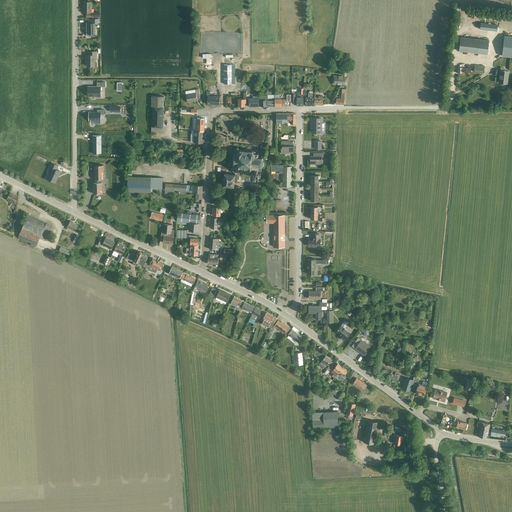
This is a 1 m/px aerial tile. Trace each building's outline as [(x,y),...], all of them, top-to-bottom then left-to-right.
[(100,13),(91,13),(91,2),(84,2),(84,13),(86,13),(86,17),(100,17),(100,13)] [(99,19),(89,19),(89,23),(87,23),(88,36),(95,36),(95,23),(99,23),(99,19)] [(502,56),(511,57),(511,36),(504,36),(502,56)] [(487,54),(489,40),(461,37),(459,51),(487,54)] [(87,66),(93,66),(93,67),(97,67),(97,62),(95,62),(95,58),(97,58),(97,51),(89,51),(89,55),(86,55),(86,62),(87,62),(87,66)] [(235,84),(235,65),(224,65),(224,84),(235,84)] [(499,83),(507,84),(509,71),(503,71),(504,68),(501,67),(499,83)] [(346,85),(347,77),(347,72),(345,72),(344,76),(333,75),(332,84),(346,85)] [(88,86),(88,96),(89,96),(93,96),(96,96),(96,98),(98,98),(100,98),(100,96),(101,96),(101,91),(101,90),(101,87),(102,87),(105,87),(105,85),(105,82),(100,82),(97,82),(97,84),(97,86),(93,86),(88,86)] [(196,93),(186,94),(187,102),(197,101),(197,99),(200,98),(199,89),(195,90),(196,93)] [(345,94),(346,89),(342,89),(342,93),(341,99),(336,98),(336,104),(344,105),(345,93),(345,94)] [(220,105),(220,96),(210,96),(210,91),(207,91),(206,96),(208,96),(207,104),(220,105)] [(306,98),(306,105),(315,105),(315,98),(313,98),(313,93),(309,93),(308,93),(308,98),(306,98)] [(267,100),(267,95),(259,95),(259,98),(259,106),(267,106),(267,100)] [(279,95),(275,95),(275,106),(281,106),(285,106),(285,99),(281,99),(281,97),(279,97),(279,95)] [(164,133),(165,96),(153,96),(153,106),(152,132),(164,133)] [(315,98),(315,105),(323,105),(323,96),(319,96),(319,98),(317,98),(317,97),(315,97),(315,98)] [(259,106),(259,98),(249,99),(249,107),(259,107),(259,106)] [(89,112),(89,116),(89,121),(91,121),(95,121),(95,123),(98,123),(101,123),(101,120),(101,117),(101,114),(103,114),(104,114),(104,112),(104,110),(101,110),(98,110),(98,112),(97,112),(93,112),(89,112)] [(291,114),(276,114),(277,123),(277,125),(277,126),(280,126),(280,123),(288,122),(288,121),(290,121),(290,125),(296,126),(296,114),(291,114)] [(197,118),(196,130),(204,131),(205,118),(197,118)] [(317,119),(312,119),(312,121),(314,121),(314,124),(311,124),(311,133),(316,133),(316,132),(321,132),(321,127),(324,127),(324,123),(322,123),(322,118),(317,118),(317,119)] [(204,131),(194,130),(194,142),(204,143),(204,131)] [(93,135),(92,135),(92,136),(93,136),(93,139),(93,141),(92,141),(92,142),(93,142),(93,147),(93,153),(98,153),(101,153),(102,153),(101,153),(101,148),(101,142),(102,142),(101,141),(101,137),(101,136),(102,135),(101,135),(96,135),(93,135)] [(291,141),(289,141),(281,141),(281,145),(282,145),(282,148),(281,148),(281,153),(293,153),(293,155),(294,155),(294,144),(291,144),(291,141)] [(238,175),(238,176),(239,176),(240,171),(242,171),(242,172),(243,172),(246,172),(247,172),(247,171),(251,172),(251,176),(255,177),(255,178),(263,178),(264,171),(261,170),(262,167),(261,166),(264,164),(264,165),(265,164),(264,164),(264,161),(265,161),(265,160),(264,160),(262,158),(262,157),(262,158),(258,158),(258,155),(258,154),(255,154),(258,151),(256,149),(253,152),(252,151),(253,151),(252,151),(248,151),(248,150),(244,150),(244,151),(240,150),(238,148),(238,147),(238,148),(235,150),(234,149),(234,150),(235,150),(234,153),(233,156),(232,156),(231,164),(233,164),(232,167),(233,167),(233,170),(232,170),(232,171),(233,170),(235,173),(235,175),(236,175),(238,175)] [(314,157),(310,157),(310,164),(323,164),(323,160),(321,160),(321,157),(323,157),(323,153),(314,153),(314,157)] [(59,176),(61,171),(56,169),(58,166),(50,162),(49,166),(52,167),(46,179),(55,182),(58,176),(59,176)] [(104,179),(104,165),(94,165),(94,179),(95,179),(95,183),(93,183),(93,193),(102,193),(102,183),(101,183),(101,179),(104,179)] [(271,165),(267,165),(267,171),(271,171),(280,171),(280,174),(283,174),(283,186),(291,186),(292,167),(287,167),(287,165),(271,165)] [(236,175),(235,175),(225,174),(224,186),(230,187),(229,187),(228,191),(244,192),(244,188),(240,188),(240,187),(236,186),(236,187),(234,187),(234,183),(237,183),(238,176),(238,175),(236,175)] [(127,191),(151,192),(151,188),(162,189),(162,178),(128,176),(128,178),(124,178),(124,184),(128,184),(127,191)] [(190,191),(191,185),(166,184),(165,194),(174,194),(174,190),(187,191),(190,191)] [(191,192),(193,192),(196,192),(196,199),(202,199),(203,185),(192,185),(191,187),(191,192)] [(17,195),(10,192),(6,200),(15,205),(17,195)] [(201,212),(202,204),(195,203),(195,206),(191,206),(191,211),(194,211),(194,212),(197,213),(197,211),(201,212)] [(228,211),(228,207),(220,207),(220,208),(213,207),(213,215),(220,215),(220,210),(223,210),(223,211),(228,211)] [(162,221),(163,215),(152,212),(151,218),(162,221)] [(199,232),(201,215),(192,214),(187,213),(178,212),(177,223),(187,224),(188,222),(189,222),(189,231),(199,232)] [(46,241),(53,226),(28,215),(18,237),(37,245),(40,238),(46,241)] [(274,247),(284,247),(284,235),(283,235),(283,221),(284,221),(284,216),(267,216),(267,222),(274,222),(274,235),(274,247)] [(222,221),(222,218),(218,218),(212,217),(211,228),(217,228),(218,221),(222,221)] [(70,221),(67,227),(66,229),(76,234),(73,241),(76,243),(80,235),(79,235),(82,229),(77,227),(78,225),(70,221)] [(172,230),(172,224),(163,224),(162,232),(166,233),(166,236),(164,236),(163,242),(173,243),(174,237),(174,234),(174,230),(172,230)] [(320,246),(320,239),(319,239),(319,234),(313,234),(313,239),(309,239),(309,246),(320,246)] [(198,236),(189,235),(189,238),(191,238),(190,244),(198,245),(199,238),(197,238),(198,236)] [(112,249),(115,242),(106,237),(104,241),(102,240),(102,239),(99,238),(96,244),(100,246),(100,244),(112,249)] [(218,250),(219,245),(219,240),(221,241),(221,239),(210,238),(209,249),(218,250)] [(123,254),(126,247),(118,243),(112,255),(117,257),(119,252),(123,254)] [(198,245),(191,245),(191,248),(187,248),(186,254),(197,255),(198,255),(198,245)] [(69,255),(71,251),(61,247),(59,251),(69,255)] [(146,268),(147,265),(148,263),(145,262),(148,256),(138,251),(137,254),(132,252),(128,259),(134,262),(132,264),(137,266),(138,264),(140,265),(141,263),(144,264),(143,266),(146,268)] [(218,264),(219,254),(209,254),(208,263),(218,264)] [(149,266),(147,265),(146,268),(147,269),(155,273),(157,269),(161,270),(164,263),(152,258),(149,266)] [(316,259),(308,259),(308,274),(316,274),(316,264),(329,264),(329,260),(316,260),(316,259)] [(182,279),(184,273),(183,272),(172,267),(168,266),(165,272),(180,278),(182,279)] [(184,273),(182,279),(193,284),(196,278),(184,273)] [(198,279),(195,287),(201,290),(200,291),(205,293),(209,284),(198,279)] [(214,297),(217,289),(214,288),(213,287),(209,296),(213,298),(214,297)] [(309,291),(309,299),(321,299),(321,291),(323,291),(323,287),(316,287),(316,291),(309,291)] [(217,289),(214,297),(216,298),(216,299),(226,304),(231,294),(220,289),(219,291),(217,289)] [(234,296),(231,303),(236,306),(235,308),(240,311),(242,308),(245,301),(234,296)] [(255,307),(245,301),(242,308),(240,311),(242,312),(243,310),(248,313),(249,311),(252,313),(255,307)] [(327,302),(322,302),(320,302),(320,306),(309,306),(309,313),(316,313),(316,319),(321,319),(321,313),(321,309),(327,309),(327,302)] [(258,316),(261,310),(256,307),(250,318),(256,320),(258,316)] [(277,318),(266,312),(264,317),(263,320),(262,324),(271,328),(277,318)] [(285,333),(290,328),(281,321),(281,322),(278,320),(274,326),(276,328),(277,327),(285,333)] [(343,323),(341,325),(339,328),(338,328),(338,329),(336,331),(342,336),(341,338),(344,340),(351,333),(345,328),(346,326),(347,325),(347,324),(346,323),(345,322),(344,322),(343,323)] [(289,335),(287,337),(294,342),(296,340),(299,343),(303,338),(292,330),(288,335),(289,335)] [(358,337),(352,346),(355,348),(365,355),(370,348),(371,347),(361,340),(358,337)] [(320,359),(324,354),(318,349),(314,354),(320,359)] [(294,353),(295,365),(303,364),(302,352),(294,353)] [(331,359),(326,355),(319,365),(324,368),(327,364),(331,359)] [(334,378),(342,367),(337,364),(331,372),(334,374),(332,376),(334,378)] [(347,371),(342,367),(334,378),(337,380),(339,378),(343,381),(346,377),(344,376),(347,371)] [(416,385),(418,378),(414,377),(413,380),(406,377),(402,389),(410,391),(412,384),(416,385)] [(367,394),(371,388),(367,385),(357,378),(353,384),(367,394)] [(418,383),(416,393),(424,395),(427,385),(428,382),(423,380),(422,383),(419,382),(418,383)] [(340,398),(343,393),(334,387),(331,392),(340,398)] [(441,401),(441,400),(445,401),(447,393),(435,389),(433,398),(437,399),(441,401)] [(352,420),(356,404),(349,402),(346,414),(349,415),(348,419),(352,420)] [(324,429),(338,428),(337,411),(312,413),(313,428),(324,427),(324,429)] [(375,444),(379,422),(368,420),(364,442),(375,444)] [(467,423),(458,421),(454,420),(453,425),(457,425),(456,427),(463,429),(462,433),(466,434),(467,430),(466,430),(467,423)] [(488,433),(490,424),(478,421),(477,427),(481,428),(479,437),(486,438),(487,433),(488,433)] [(492,429),(491,434),(491,436),(500,438),(501,435),(505,436),(506,431),(492,429)] [(392,440),(392,441),(395,441),(394,444),(401,445),(403,436),(394,435),(394,438),(392,438),(392,440)]
